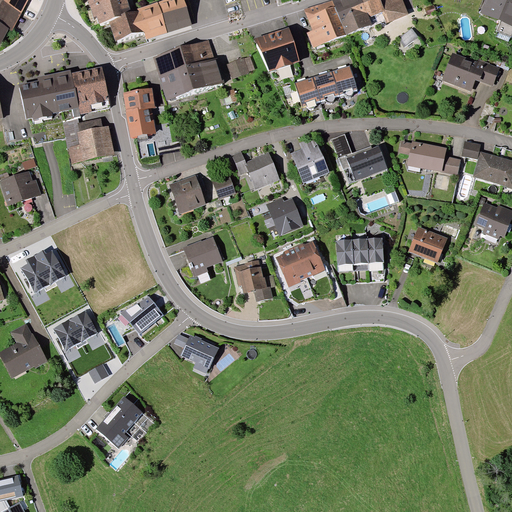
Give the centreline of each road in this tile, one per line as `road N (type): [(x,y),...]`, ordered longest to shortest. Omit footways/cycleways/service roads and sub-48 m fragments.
road 1 (residential): [(134,187),(245,145),(346,124),(434,127),(511,147)]
road 2 (tertiary): [(444,361),(427,330),(398,316),(267,327),(192,309)]
road 3 (residential): [(0,460),(60,438),(192,309)]
road 4 (residential): [(108,65),(315,0)]
road 5 (tertiary): [(477,511),(444,361)]
road 6 (residential): [(0,252),(134,187)]
road 7 (tertiary): [(192,309),(163,267),(134,187)]
road 8 (tertiary): [(134,187),(108,65)]
